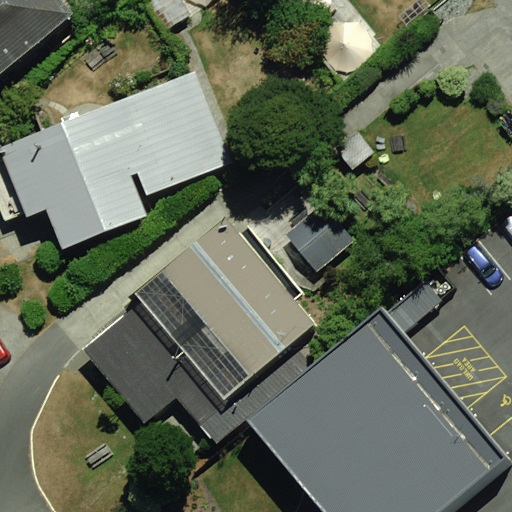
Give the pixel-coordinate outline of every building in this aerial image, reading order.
[(55,0),(0,0),(0,76),(71,19),(55,0)] [(195,71),(0,146),(0,152),(25,218),(45,210),(60,250),(147,217),(131,175),(138,172),(147,196),(231,163),(195,71)] [(326,204),(288,234),(318,271),(356,241),(326,204)] [(145,304),(86,352),(145,423),(177,397),(215,443),(310,365),(291,342),(314,324),(227,218),(136,292),(145,304)] [(383,308),(359,330),(249,425),(315,502),(323,511),(449,511),(511,461),(383,308)]
